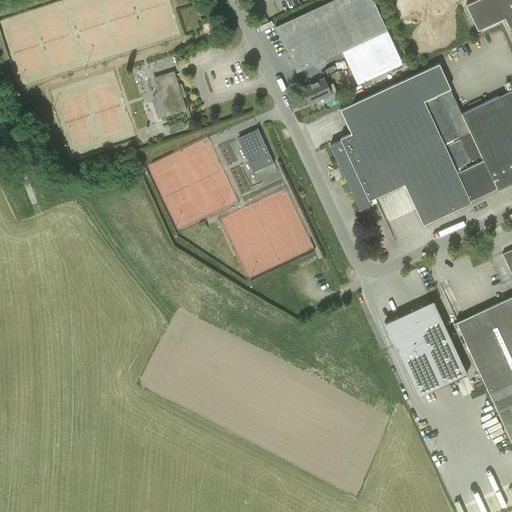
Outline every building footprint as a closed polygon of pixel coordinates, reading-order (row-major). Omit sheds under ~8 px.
[(373,0),(331,0),(275,26),(297,72),(351,47),(366,81),(403,64),(387,30),(373,0)] [(511,0),(476,0),(466,5),(478,30),(505,17),(507,23),(511,33),(511,0)] [(473,160),(443,93),(425,102),(424,100),(450,88),(439,63),(340,109),(351,133),(340,138),(341,140),(330,145),(359,209),(372,204),(369,199),(404,183),(423,224),(471,202),(470,200),(488,191),(475,164),(457,172),(455,168),(473,160)] [(161,118),(162,117),(187,109),(183,97),(186,96),(182,83),(178,84),(174,71),(152,78),(157,92),(155,92),(153,96),(161,118)] [(324,96),(326,102),(339,96),(333,83),(326,86),(323,79),(304,88),(311,102),(324,96)] [(496,188),(497,190),(511,182),(511,89),(461,113),(450,90),(443,93),(473,160),(481,156),(483,160),(475,164),(488,191),(496,188)] [(182,127),(180,121),(168,125),(170,131),(182,127)] [(246,141),(240,143),(254,171),(271,163),(273,162),(273,163),(274,163),(257,127),(257,128),(257,129),(249,132),(249,131),(248,132),(251,138),(246,140),(246,141)] [(511,249),(502,254),(511,274),(511,273),(511,249)] [(511,296),(456,322),(511,442),(511,296)] [(418,395),(467,373),(433,300),(384,323),(418,395)] [(482,511),(493,511),(495,511),(486,487),(475,491),(482,511)]
